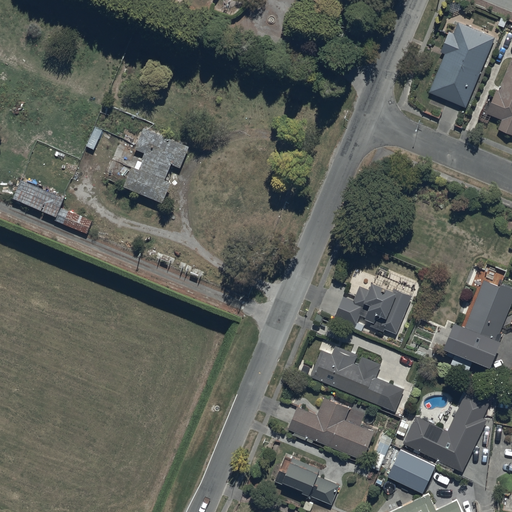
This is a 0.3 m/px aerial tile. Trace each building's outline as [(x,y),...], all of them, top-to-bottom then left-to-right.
[(511,0),(495,0),(491,10),(511,18),(511,0)] [(495,38),(458,23),(454,34),(449,32),(441,52),(446,54),(430,93),(467,107),(495,38)] [(511,61),(499,92),(497,92),(487,114),(503,120),(499,130),(511,135),(511,61)] [(189,147),(143,128),(134,149),(147,155),(140,170),(133,167),(125,188),(163,204),(172,183),(165,181),(171,165),(180,169),(189,147)] [(92,221),(61,207),(64,199),(21,180),(13,199),(56,218),(55,220),(86,234),(92,221)] [(500,287),(484,280),(480,288),(477,287),(461,325),(456,324),(445,349),(456,353),(452,363),(469,371),(474,359),(491,367),(502,342),(499,341),(502,334),(499,332),(511,302),(511,287),(502,283),(500,287)] [(371,290),(360,286),(354,300),(344,296),(335,316),(357,325),(361,315),(367,317),(367,319),(373,322),(371,327),(384,332),(385,329),(398,334),(413,295),(394,288),(393,291),(389,290),(388,292),(383,290),(384,287),(374,283),(371,290)] [(333,355),(323,350),(312,376),(397,411),(405,389),(377,378),(382,364),(362,356),(358,365),(355,363),(358,354),(337,346),(333,355)] [(490,403),(467,391),(449,430),(416,415),(403,443),(463,471),(487,419),(483,417),(490,403)] [(318,415),(298,407),(289,430),(364,459),(375,432),(345,420),(350,408),(325,399),(318,415)] [(436,466),(401,450),(389,476),(404,483),(401,489),(408,492),(410,487),(424,493),(436,466)] [(318,476),(321,469),(286,455),(275,480),(332,505),(341,486),(318,476)] [(429,493),(390,511),(462,511),(456,499),(437,509),(429,493)]
